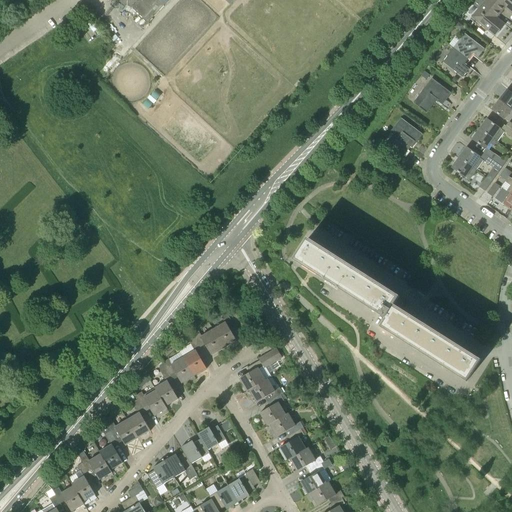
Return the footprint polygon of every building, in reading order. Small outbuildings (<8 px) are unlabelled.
[(118,0),(125,7),(128,3),(133,7),(132,8),(148,23),(165,5),(159,0),(118,0)] [(501,13),(485,0),(478,9),(472,16),(495,36),(505,24),(497,18),(501,13)] [(511,0),(485,0),(501,13),(506,8),(511,12),(511,0)] [(455,49),(468,59),(472,53),(478,57),(485,49),(465,33),(460,39),(461,40),(455,49)] [(468,59),(455,49),(449,57),(448,56),(443,62),(463,77),(469,69),(463,64),(468,59)] [(436,100),(442,105),(451,93),(432,78),(413,102),(426,112),(436,100)] [(499,99),(511,110),(511,109),(511,93),(507,90),(499,99)] [(511,110),(499,99),(491,109),(504,120),(505,118),(511,110)] [(394,133),(386,143),(403,156),(415,142),(421,134),(401,119),(392,132),(394,133)] [(497,142),(504,132),(501,129),(487,119),(480,129),(493,139),(497,142)] [(472,139),(486,149),(486,148),(489,144),(494,147),(497,142),(493,139),(480,129),(472,139)] [(477,170),(480,165),(476,162),(479,158),(480,157),(467,147),(459,157),(477,170)] [(499,171),(502,167),(492,160),(483,153),(480,157),(479,158),(483,161),(499,171)] [(496,155),(492,160),(502,167),(506,162),(496,155)] [(477,170),(459,157),(452,168),(469,180),(477,170)] [(505,168),(502,172),(509,176),(511,172),(505,168)] [(507,191),(511,194),(511,178),(509,176),(502,172),(499,176),(506,181),(505,181),(511,186),(507,191)] [(492,181),(486,177),(479,187),(485,191),(492,181)] [(487,193),(493,197),(500,187),(495,183),(487,193)] [(495,198),(496,199),(511,210),(511,194),(507,191),(502,187),(495,198)] [(395,305),(400,297),(308,238),(294,261),(331,284),(330,286),(378,316),(379,314),(386,319),(381,327),(397,337),(395,340),(457,379),(459,376),(467,382),(481,360),(395,305)] [(214,330),(224,348),(237,341),(230,329),(235,327),(228,314),(222,318),(225,323),(214,330)] [(195,337),(202,350),(207,347),(212,355),(224,348),(214,330),(202,336),(199,331),(193,335),(195,337)] [(202,350),(195,337),(189,341),(195,351),(184,358),(194,376),(207,369),(198,353),(202,350)] [(250,390),(266,380),(259,369),(264,366),(265,368),(282,358),(277,348),(259,359),(260,360),(248,368),(251,372),(240,379),(248,392),(250,390)] [(194,376),(184,358),(172,365),(169,359),(163,363),(166,367),(174,380),(178,377),(182,383),(194,376)] [(156,391),(166,406),(178,399),(169,383),(174,380),(166,367),(163,363),(159,368),(167,382),(155,388),(156,391)] [(136,389),(150,385),(147,376),(134,380),(136,389)] [(266,380),(250,390),(257,402),(265,398),(268,402),(281,395),(283,393),(280,387),(275,391),(268,379),(266,380)] [(166,406),(156,391),(145,397),(142,392),(136,395),(138,399),(146,412),(151,409),(155,416),(167,409),(166,406)] [(281,395),(268,402),(271,407),(260,413),(268,426),(271,425),(286,415),(279,404),(285,400),(281,395)] [(146,412),(138,399),(133,402),(139,413),(128,420),(138,438),(151,431),(142,414),(146,412)] [(286,415),(271,425),(278,437),(286,432),(288,437),(301,429),(304,428),(300,422),(295,425),(288,413),(286,415)] [(232,426),(227,419),(222,423),(226,430),(232,426)] [(138,438),(128,420),(116,427),(113,421),(107,425),(111,431),(118,444),(123,441),(126,445),(138,438)] [(101,454),(102,454),(111,470),(123,463),(114,446),(118,444),(111,431),(107,425),(99,429),(105,434),(111,445),(100,452),(101,454)] [(201,439),(208,451),(226,440),(218,426),(211,430),(209,427),(198,434),(201,439)] [(301,429),(288,437),(291,441),(281,448),(288,461),(291,459),(306,449),(299,438),(305,435),(301,429)] [(325,439),(328,444),(333,441),(330,436),(325,439)] [(208,451),(201,439),(195,443),(193,440),(181,447),(184,453),(191,464),(209,454),(208,451)] [(306,449),(291,459),(298,471),(306,467),(308,471),(322,464),(324,462),(321,456),(315,460),(308,447),(306,449)] [(102,454),(101,454),(90,461),(84,451),(78,454),(83,463),(91,475),(95,473),(100,480),(113,472),(111,470),(102,454)] [(191,464),(184,453),(178,457),(176,454),(165,461),(174,478),(193,467),(191,464)] [(174,478),(165,461),(153,467),(155,470),(148,474),(156,488),(174,478)] [(74,486),(83,502),(95,494),(86,478),(91,475),(83,463),(78,466),(84,477),(72,484),(74,486)] [(322,464),(308,471),(311,476),(301,482),(308,495),(311,494),(326,484),(320,472),(325,469),(322,464)] [(238,502),(250,496),(248,493),(255,489),(254,487),(261,483),(254,471),(247,475),(229,486),(238,502)] [(132,487),(134,489),(141,485),(138,480),(132,487)] [(329,506),(342,498),(344,497),(341,491),(335,494),(329,482),(326,484),(311,494),(318,506),(326,501),(329,506)] [(145,511),(136,495),(144,491),(141,485),(134,489),(128,492),(132,498),(122,504),(126,511),(123,511),(145,511)] [(83,502),(74,486),(62,493),(59,488),(54,491),(56,494),(61,503),(63,507),(68,505),(72,511),(85,504),(83,502)] [(212,499),(219,510),(225,507),(227,509),(238,502),(229,486),(210,496),(212,499)] [(41,510),(42,511),(59,511),(59,510),(63,507),(61,503),(56,494),(52,497),(50,498),(53,504),(41,510)] [(176,499),(180,505),(187,500),(184,494),(176,499)] [(164,503),(159,495),(156,497),(155,504),(157,507),(164,503)] [(343,511),(340,507),(345,504),(342,498),(329,506),(331,511),(329,511),(343,511)] [(194,511),(219,511),(219,510),(212,499),(194,510),(194,511)]
